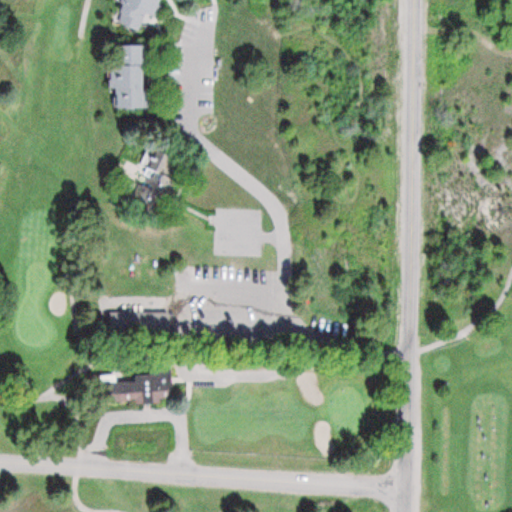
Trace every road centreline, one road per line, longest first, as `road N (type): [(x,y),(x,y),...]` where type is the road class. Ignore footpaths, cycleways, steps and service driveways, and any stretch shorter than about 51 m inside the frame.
road 1 (residential): [(407,511),(411,0)]
road 2 (residential): [(408,357),(289,332),(282,220),(267,196),(183,125),(200,20)]
road 3 (residential): [(408,488),(0,462)]
